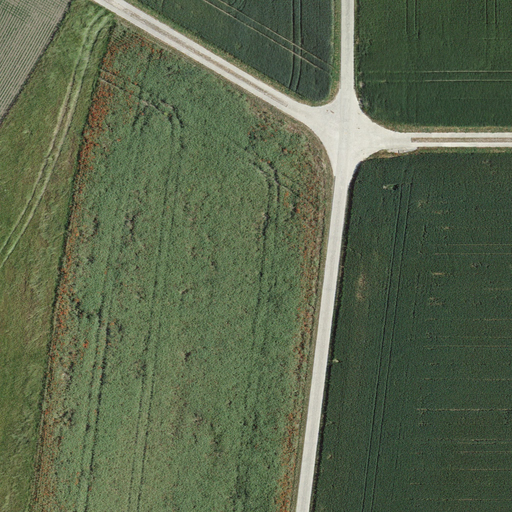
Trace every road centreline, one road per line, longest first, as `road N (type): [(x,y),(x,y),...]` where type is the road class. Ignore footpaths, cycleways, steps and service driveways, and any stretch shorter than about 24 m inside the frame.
road 1 (track): [(306,511),(330,328),(346,0)]
road 2 (track): [(104,0),(344,140),(511,140)]
